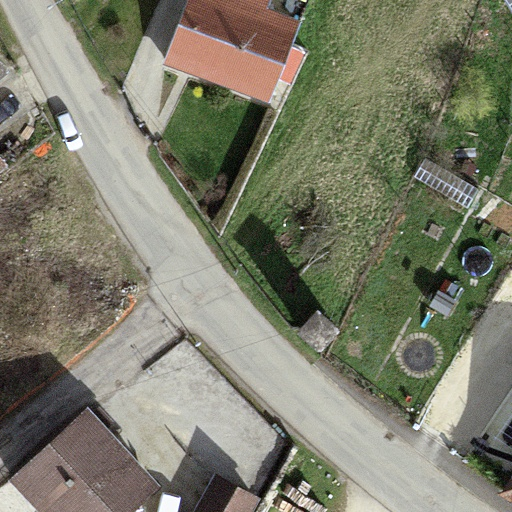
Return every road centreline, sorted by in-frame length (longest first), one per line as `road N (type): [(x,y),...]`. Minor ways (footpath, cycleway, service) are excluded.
road 1 (residential): [(191,287),(442,511)]
road 2 (residential): [(29,0),(191,287)]
road 3 (residential): [(191,287),(0,456)]
